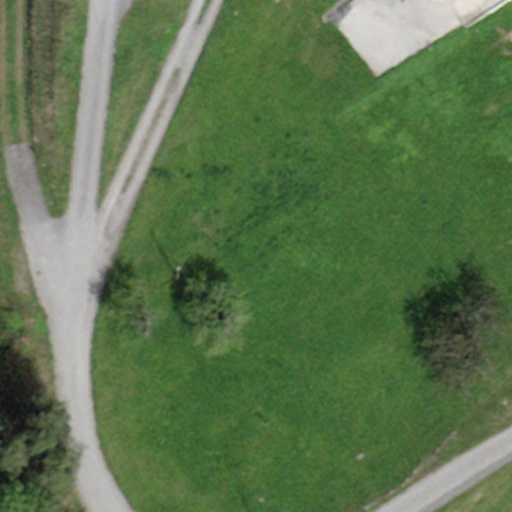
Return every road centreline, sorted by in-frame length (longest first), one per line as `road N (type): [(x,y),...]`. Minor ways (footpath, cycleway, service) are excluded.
road 1 (track): [(111,511),(71,323),(99,0)]
road 2 (track): [(71,323),(209,0)]
road 3 (track): [(71,323),(17,155),(12,0)]
road 4 (track): [(511,447),(403,511)]
